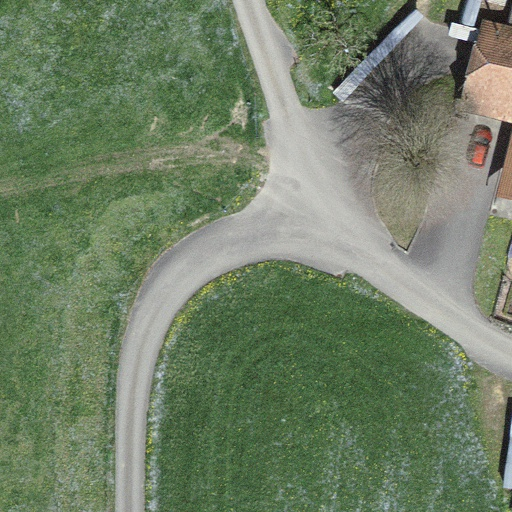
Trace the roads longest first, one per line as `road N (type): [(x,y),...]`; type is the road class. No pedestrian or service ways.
road 1 (unclassified): [(131,511),(136,371),(170,282),(227,241),(267,233),(329,241)]
road 2 (unclassified): [(329,241),(246,0)]
road 3 (unclassified): [(511,351),(329,241)]
